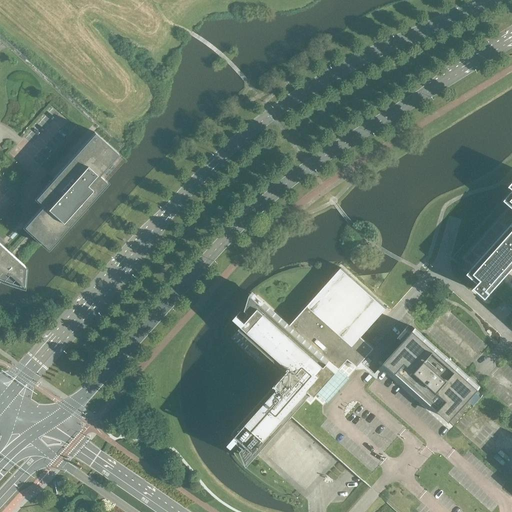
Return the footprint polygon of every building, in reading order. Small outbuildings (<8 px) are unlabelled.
[(0,263),(1,264),(10,253),(30,232),(41,242),(47,247),(106,181),(125,160),(123,158),(129,151),(0,35),(0,263)] [(511,182),(510,184),(511,185),(511,190),(505,198),(511,204),(511,223),(468,272),(479,281),(511,244),(511,182)] [(511,190),(511,188),(511,189),(486,217),(487,219),(453,257),(457,261),(468,272),(511,223),(511,204),(505,198),(511,190)] [(21,263),(10,253),(0,244),(0,278),(6,281),(23,286),(24,266),(21,263)] [(511,244),(479,281),(475,286),(487,296),(492,291),(507,305),(511,309),(511,244)] [(284,374),(235,429),(245,438),(243,441),(246,444),(244,447),(250,462),(310,396),(309,396),(314,390),(317,394),(329,380),(325,377),(334,367),(337,371),(348,359),(357,367),(374,348),(361,336),(378,318),(386,308),(341,267),(290,324),(253,291),(248,307),(251,310),(248,313),(251,315),(242,325),(272,352),(267,358),(284,374)] [(415,328),(385,362),(450,420),(480,387),(415,328)]
